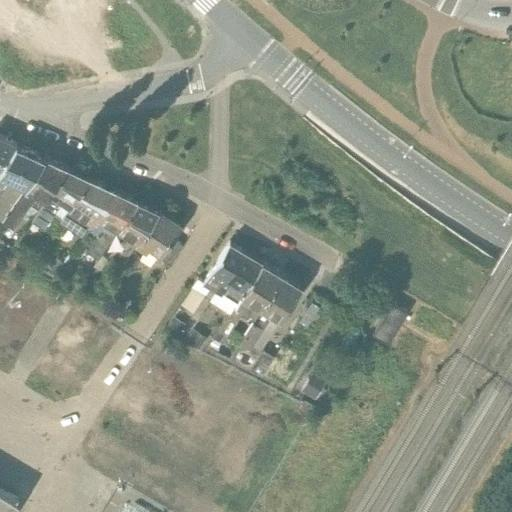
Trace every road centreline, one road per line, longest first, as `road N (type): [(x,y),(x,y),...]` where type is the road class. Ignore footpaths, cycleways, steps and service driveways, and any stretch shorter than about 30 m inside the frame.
road 1 (residential): [(333,261),(162,172),(34,119)]
road 2 (unclassified): [(511,238),(414,174),(298,79)]
road 3 (residential): [(34,119),(52,106),(194,80),(244,29)]
